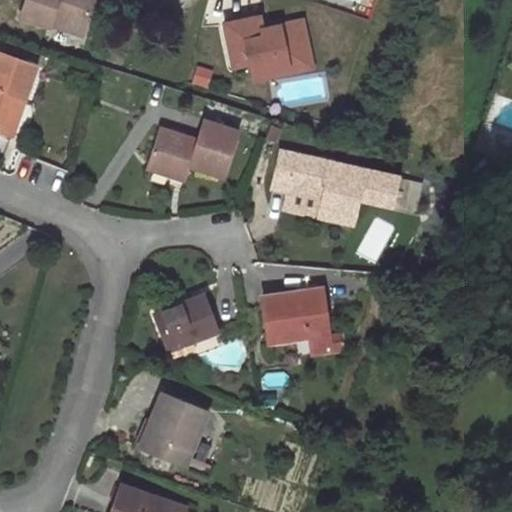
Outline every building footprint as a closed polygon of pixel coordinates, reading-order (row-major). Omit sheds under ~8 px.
[(39,0),(35,15),(95,36),(106,0),(39,0)] [(274,11),(237,18),(246,60),(267,56),(271,73),(327,61),(317,15),(295,20),(293,16),(275,18),(274,11)] [(20,91),(29,95),(41,60),(0,46),(0,125),(6,127),(20,91)] [(206,89),(213,72),(196,65),(189,82),(206,89)] [(17,131),(29,95),(20,91),(6,127),(17,131)] [(163,116),(154,151),(189,163),(192,155),(229,167),(242,121),(208,108),(201,130),(163,116)] [(362,193),(368,169),(286,146),(278,174),(331,188),(329,195),(324,214),(354,222),(362,193)] [(189,163),(154,151),(151,162),(185,174),(189,163)] [(368,169),(362,193),(397,203),(404,178),(368,169)] [(331,188),(278,174),(276,180),(329,195),(331,188)] [(404,178),(397,203),(412,207),(419,183),(404,178)] [(378,263),(393,226),(372,218),(357,255),(378,263)] [(339,310),(333,276),(272,285),(278,334),(320,327),(318,315),(339,310)] [(230,320),(214,281),(160,304),(176,344),(230,320)] [(259,373),(258,390),(284,391),(285,374),(259,373)] [(215,397),(170,379),(148,436),(194,454),(215,397)] [(196,511),(201,496),(138,475),(127,511),(196,511)]
